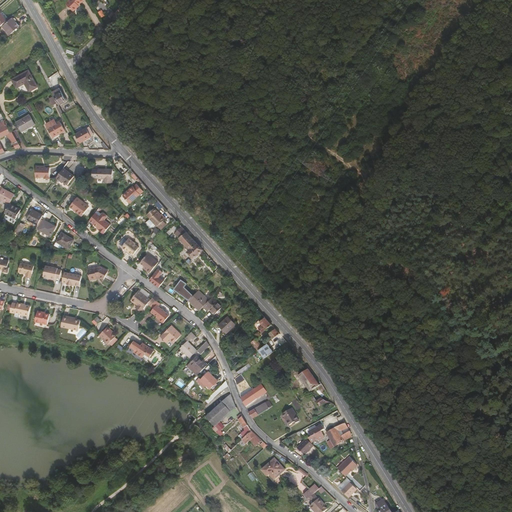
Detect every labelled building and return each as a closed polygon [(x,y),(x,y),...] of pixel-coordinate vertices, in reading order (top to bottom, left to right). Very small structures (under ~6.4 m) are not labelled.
[(73,12),(77,9),(76,7),(78,6),(84,1),(82,0),(70,0),(66,4),(73,12)] [(116,15),(123,8),(122,6),(115,13),(114,14),(116,15)] [(13,18),(3,27),(10,35),(20,26),(13,18)] [(12,79),(16,88),(25,84),(29,92),(38,88),(29,71),(12,79)] [(61,92),(54,96),(59,105),(67,101),(61,92)] [(30,113),(34,111),(30,103),(26,106),(30,113)] [(35,125),(29,115),(16,123),(21,132),(35,125)] [(48,129),(53,138),(65,131),(60,122),(56,124),(54,120),(46,125),(48,129)] [(7,125),(1,128),(0,128),(0,139),(7,136),(12,145),(13,144),(16,149),(21,148),(12,132),(11,133),(7,125)] [(80,143),(91,137),(86,129),(75,135),(80,143)] [(44,178),(50,179),(50,168),(46,167),(46,166),(36,166),(36,178),(41,178),(41,177),(44,177),(44,178)] [(74,176),(64,168),(56,178),(62,183),(63,182),(67,185),(74,176)] [(113,169),(93,169),(93,176),(98,176),(98,179),(104,179),(104,183),(113,183),(113,173),(113,169)] [(133,186),(123,196),(130,203),(143,191),(137,184),(134,186),(133,186)] [(4,187),(1,185),(0,186),(0,199),(9,205),(10,203),(15,194),(3,188),(4,187)] [(78,213),(82,216),(90,207),(78,197),(70,207),(78,212),(79,212),(78,213)] [(21,209),(10,203),(9,205),(5,213),(16,219),(21,209)] [(28,220),(38,225),(43,215),(33,210),(28,220)] [(102,214),(97,211),(90,221),(100,229),(100,230),(104,233),(111,224),(105,220),(105,219),(101,215),(102,214)] [(163,216),(159,211),(150,219),(158,226),(164,221),(166,219),(163,215),(163,216)] [(39,229),(51,236),(56,227),(44,220),(39,229)] [(164,221),(158,226),(160,230),(167,224),(164,221)] [(25,225),(20,222),(14,233),(19,236),(25,225)] [(194,258),(203,250),(193,239),(182,227),(175,234),(190,250),(188,252),(194,258)] [(62,233),(57,242),(65,247),(69,248),(74,240),(62,233)] [(134,242),(129,239),(122,248),(127,252),(128,251),(133,255),(139,248),(135,245),(133,243),(134,242)] [(63,250),(65,247),(57,242),(55,245),(63,250)] [(160,260),(149,252),(142,261),(147,264),(150,267),(148,268),(152,271),(160,260)] [(4,272),(8,273),(9,268),(8,268),(9,262),(0,259),(0,269),(4,271),(4,272)] [(21,264),(19,273),(23,274),(24,273),(27,274),(27,276),(31,277),(32,275),(33,275),(34,266),(21,264)] [(45,266),(43,277),(56,280),(56,279),(60,280),(62,271),(58,270),(58,269),(45,266)] [(100,267),(87,269),(89,280),(97,279),(96,278),(99,277),(104,280),(108,272),(100,267)] [(149,280),(159,288),(165,281),(161,277),(164,272),(159,268),(149,280)] [(73,285),(80,286),(82,277),(70,274),(67,285),(73,286),(73,285)] [(188,298),(192,293),(183,286),(186,282),(180,278),(173,287),(188,298)] [(208,300),(197,290),(188,300),(199,309),(203,305),(208,300)] [(148,304),(151,306),(154,303),(151,300),(139,291),(131,300),(132,301),(134,303),(136,304),(138,305),(136,308),(141,312),(148,304)] [(217,302),(212,297),(208,300),(203,305),(209,311),(210,310),(215,314),(222,307),(217,303),(217,302)] [(156,305),(154,303),(151,306),(154,309),(151,312),(160,319),(159,320),(164,323),(170,316),(159,307),(156,305)] [(31,308),(26,307),(24,306),(24,305),(18,304),(17,305),(13,304),(11,313),(29,316),(31,308)] [(36,322),(48,324),(50,315),(44,314),(44,313),(38,311),(36,322)] [(62,327),(79,331),(81,321),(69,318),(68,317),(64,316),(62,327)] [(219,326),(227,334),(236,325),(228,317),(219,326)] [(263,333),(272,325),(269,322),(265,317),(260,322),(262,324),(258,328),(263,333)] [(109,344),(110,343),(115,338),(116,337),(112,333),(111,331),(112,331),(108,327),(100,335),(109,344)] [(170,340),(174,343),(182,336),(172,327),(161,337),(167,343),(170,340)] [(268,335),(272,340),(280,334),(275,329),(268,335)] [(118,340),(115,338),(110,343),(112,346),(118,340)] [(251,343),(258,350),(259,350),(263,346),(256,339),(251,343)] [(188,342),(187,341),(180,348),(190,358),(197,351),(188,342)] [(207,341),(197,351),(201,354),(210,346),(207,341)] [(146,354),(151,357),(155,351),(143,344),(141,346),(134,342),(131,347),(135,350),(134,352),(144,358),(146,354)] [(273,352),(267,343),(263,346),(259,350),(265,358),(273,352)] [(188,366),(197,376),(207,366),(197,356),(188,366)] [(236,372),(239,376),(251,368),(248,364),(236,372)] [(299,376),(310,392),(320,385),(308,369),(299,376)] [(209,372),(201,380),(207,386),(211,389),(218,381),(209,372)] [(204,389),(207,386),(201,380),(198,383),(204,389)] [(249,392),(241,398),(246,407),(257,399),(257,398),(264,394),(267,392),(261,384),(249,392)] [(241,398),(249,392),(247,389),(239,394),(241,398)] [(231,396),(212,414),(220,423),(236,408),(231,396)] [(296,400),(292,402),(298,411),(302,409),(296,400)] [(269,409),(265,402),(255,409),(259,415),(269,409)] [(290,426),(293,424),(295,423),(296,424),(299,422),(297,417),(297,416),(292,408),(283,414),(290,426)] [(259,416),(259,415),(255,409),(249,412),(253,420),(259,416)] [(216,427),(220,423),(212,414),(207,418),(216,427)] [(244,428),(248,426),(242,417),(239,420),(244,428)] [(332,441),(328,443),(332,449),(345,441),(342,436),(344,435),(342,431),(348,428),(345,423),(341,425),(337,427),(335,428),(327,433),(332,441)] [(323,425),(309,432),(312,437),(309,438),(312,443),(319,439),(320,440),(326,437),(322,431),(325,430),(323,425)] [(255,446),(262,440),(258,437),(253,433),(252,431),(249,434),(248,435),(242,440),(238,444),(242,448),(250,440),(255,446)] [(240,438),(242,440),(248,435),(244,431),(240,434),(242,436),(240,438)] [(345,441),(352,437),(352,435),(350,431),(344,435),(342,436),(345,441)] [(305,456),(315,446),(307,439),(298,449),(305,456)] [(349,457),(338,469),(346,476),(353,469),(353,470),(358,465),(349,457)] [(270,475),(275,480),(285,470),(275,459),(263,470),(268,476),(270,475)] [(339,488),(342,491),(350,483),(347,480),(339,488)] [(342,491),(349,498),(357,490),(350,483),(342,491)] [(304,495),(308,499),(313,495),(318,491),(319,489),(315,485),(304,495)] [(323,496),(327,493),(323,489),(322,487),(319,489),(318,491),(323,496)] [(316,511),(324,511),(328,509),(324,505),(325,504),(319,498),(318,500),(313,495),(308,499),(313,504),(310,507),(314,511),(316,511),(317,511),(316,511)] [(391,511),(384,500),(378,504),(381,510),(379,511),(378,511),(391,511)]
